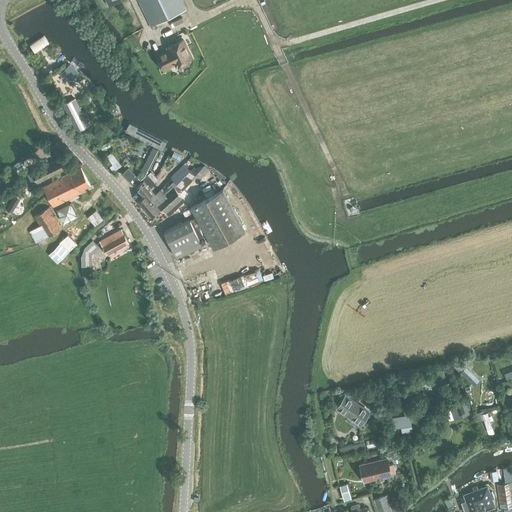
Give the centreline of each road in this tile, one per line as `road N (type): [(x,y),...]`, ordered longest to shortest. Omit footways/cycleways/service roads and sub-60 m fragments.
road 1 (tertiary): [(0,28),(58,123),(131,209),(177,292),(191,369),(183,511)]
road 2 (track): [(356,275),(339,182),(277,47)]
road 3 (track): [(441,0),(277,47),(252,0)]
road 4 (track): [(0,297),(19,287),(109,182)]
